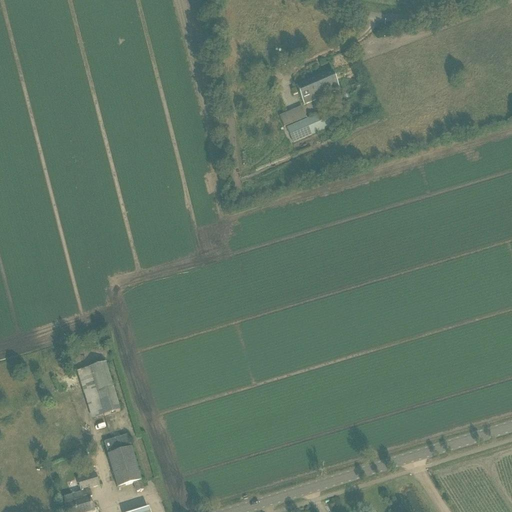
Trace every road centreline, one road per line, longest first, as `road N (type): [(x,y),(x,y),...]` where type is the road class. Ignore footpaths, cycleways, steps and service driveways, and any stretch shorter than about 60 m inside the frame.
road 1 (unclassified): [(231,511),(511,427)]
road 2 (unclassified): [(335,0),(404,16),(457,0)]
